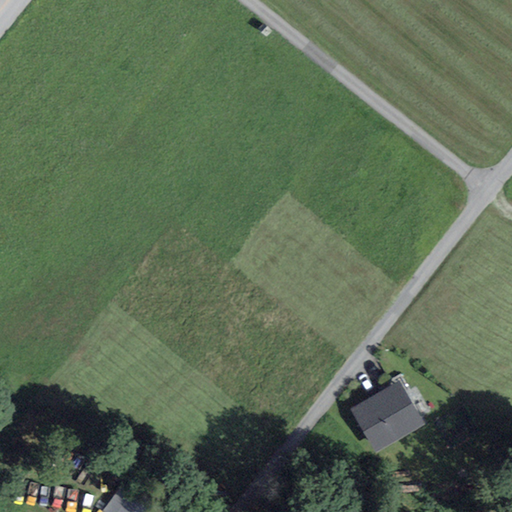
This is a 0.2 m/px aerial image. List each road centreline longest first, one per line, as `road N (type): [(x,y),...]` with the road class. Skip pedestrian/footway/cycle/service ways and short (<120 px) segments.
road 1 (residential): [(239,511),(487,189)]
road 2 (residential): [(248,0),(487,189)]
